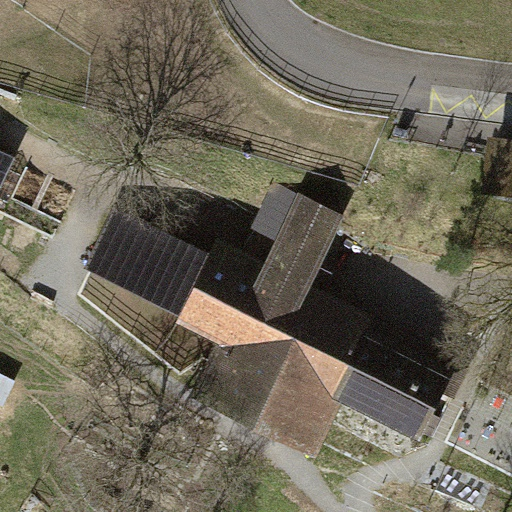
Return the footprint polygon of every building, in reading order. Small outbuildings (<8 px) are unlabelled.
[(0,192),(15,158),(0,151),(0,192)] [(511,157),(489,155),(485,189),(511,192),(511,157)] [(219,238),(212,253),(181,318),(178,324),(221,344),(195,399),(319,456),(343,406),(374,339),(382,322),(315,290),(351,216),(272,179),(249,228),(279,243),(269,262),(219,238)] [(85,272),(181,318),(212,253),(116,207),(85,272)] [(455,379),(374,339),(343,406),(422,445),(455,379)]
